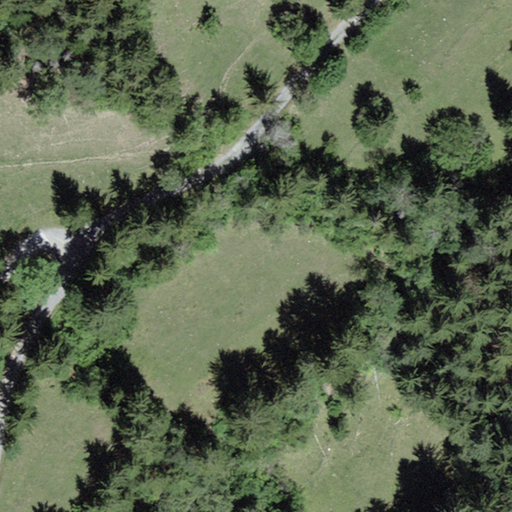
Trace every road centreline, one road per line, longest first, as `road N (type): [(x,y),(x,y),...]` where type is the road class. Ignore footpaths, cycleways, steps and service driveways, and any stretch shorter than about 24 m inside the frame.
road 1 (track): [(62,241),(146,216),(221,166),(376,0)]
road 2 (track): [(62,241),(65,265),(12,369),(0,435)]
